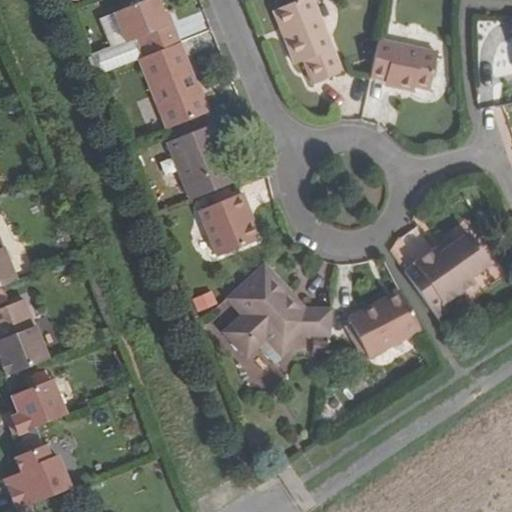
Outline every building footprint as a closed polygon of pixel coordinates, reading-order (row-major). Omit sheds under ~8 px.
[(167,24),(163,13),(157,0),(146,0),(114,13),(125,44),(138,39),(145,57),(179,44),(180,43),(172,23),(167,24)] [(290,38),(283,40),(295,67),(303,65),(312,88),(343,76),(326,35),(312,0),(307,0),(279,12),(290,38)] [(167,12),(163,13),(167,24),(172,23),(167,12)] [(273,14),(283,40),(290,38),(279,12),(273,14)] [(145,57),(138,60),(166,131),(206,115),(179,44),(145,57)] [(398,86),(398,92),(416,95),(417,90),(429,93),(437,56),(380,44),(372,81),(387,84),(398,86)] [(167,143),(188,204),(234,185),(228,169),(220,173),(210,146),(217,143),(211,128),(167,143)] [(228,169),(217,143),(210,146),(220,173),(228,169)] [(213,200),(215,207),(231,202),(228,194),(213,200)] [(257,245),(249,224),(244,213),(248,212),(243,197),(231,202),(215,207),(199,213),(218,259),(257,245)] [(244,213),(249,224),(252,222),(248,212),(244,213)] [(398,258),(417,250),(410,234),(391,242),(398,258)] [(440,256),(436,250),(413,267),(442,308),(473,287),(468,280),(487,267),(466,238),(453,247),(440,256)] [(440,256),(453,247),(450,241),(436,250),(440,256)] [(0,287),(15,281),(0,242),(0,287)] [(291,304),(294,300),(264,270),(226,304),(240,318),(223,335),(248,360),(260,349),(275,365),(305,337),(330,339),(333,313),(306,313),(300,306),(297,310),(291,304)] [(197,312),(217,305),(212,291),(192,298),(197,312)] [(400,295),(387,302),(391,309),(404,303),(400,295)] [(0,365),(4,376),(43,360),(20,299),(0,306),(0,365)] [(297,310),(300,306),(294,300),(291,304),(297,310)] [(369,361),(421,334),(404,303),(391,309),(387,302),(349,322),(369,361)] [(10,392),(16,408),(19,417),(9,421),(14,435),(65,414),(50,377),(10,392)] [(5,412),(9,421),(19,417),(16,408),(5,412)] [(14,511),(31,504),(69,488),(55,454),(46,457),(41,442),(12,452),(18,469),(14,471),(18,479),(3,485),(14,511)] [(18,479),(14,471),(0,475),(0,477),(3,485),(18,479)]
